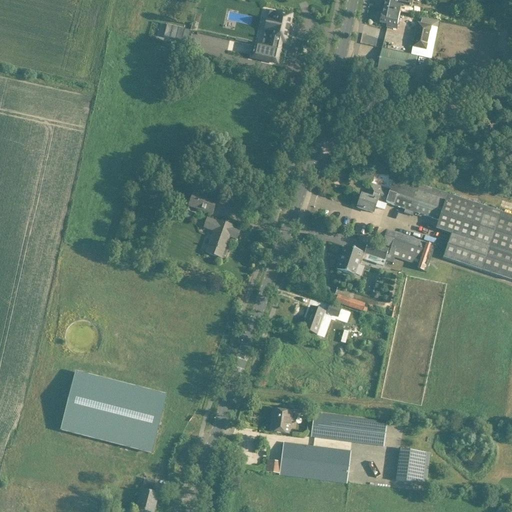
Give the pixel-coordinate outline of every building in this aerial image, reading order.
[(387,0),(385,10),(401,13),(409,15),(412,4),(411,3),(411,0),(387,0)] [(471,0),(470,7),(479,8),(480,0),(471,0)] [(401,13),(385,10),(384,15),(383,15),(381,23),(388,25),(388,28),(397,30),(401,13)] [(254,44),(251,59),(277,64),(280,50),(281,43),(285,44),(288,33),(289,33),(289,32),(288,32),(289,28),(290,28),(289,27),(292,16),(276,12),(275,20),(273,20),(272,21),(268,20),(267,19),(265,30),(272,32),(271,39),(270,38),(269,40),(270,41),(269,47),(254,44)] [(508,38),(511,38),(511,17),(503,16),(502,22),(511,23),(508,38)] [(426,51),(428,43),(435,45),(439,22),(423,18),(421,24),(417,24),(412,48),(426,51)] [(170,39),(187,43),(190,31),(173,27),(167,26),(166,29),(172,30),(170,39)] [(450,53),(495,53),(495,27),(450,26),(450,53)] [(496,49),(505,50),(507,42),(503,41),(504,38),(506,39),(507,32),(500,30),(496,49)] [(383,49),(378,69),(413,77),(418,57),(383,49)] [(494,61),(492,69),(501,71),(503,63),(494,61)] [(139,171),(135,183),(146,186),(149,174),(139,171)] [(511,216),(414,183),(415,181),(404,177),(403,179),(395,176),(390,191),(371,185),(366,197),(362,195),(357,208),(373,214),(375,209),(384,212),(387,202),(405,209),(404,214),(412,217),(414,212),(439,221),(436,230),(451,235),(447,245),(419,236),(417,241),(386,230),(386,231),(379,228),(374,242),(391,248),(388,255),(418,265),(417,269),(426,272),(434,249),(445,253),(443,258),(511,281),(511,216)] [(216,202),(192,194),(187,207),(211,216),(216,202)] [(186,212),(183,218),(192,221),(194,215),(186,212)] [(217,222),(207,219),(204,228),(213,232),(205,253),(222,259),(223,256),(225,257),(229,246),(227,246),(229,238),(237,240),(240,231),(233,228),(233,227),(217,221),(217,222)] [(364,254),(385,261),(388,250),(367,243),(364,254)] [(337,270),(355,276),(359,265),(361,265),(363,259),(361,258),(362,253),(345,247),(337,270)] [(365,304),(367,296),(352,292),(350,300),(365,304)] [(328,313),(339,318),(342,309),(331,304),(328,313)] [(302,330),(312,333),(317,335),(325,313),(310,308),(302,330)] [(68,311),(67,346),(86,346),(87,320),(92,320),(92,311),(68,311)] [(76,374),(62,431),(151,454),(165,397),(76,374)] [(154,391),(177,395),(179,380),(156,377),(154,391)] [(289,435),(290,422),(294,422),(295,415),(292,414),(292,413),(275,411),(273,424),(271,423),(270,432),(289,435)] [(312,437),(384,446),(387,423),(315,414),(314,419),(308,418),(307,432),(313,433),(312,437)] [(280,475),(280,476),(346,484),(346,483),(350,452),(340,451),(284,444),(281,463),(280,475)] [(395,482),(426,485),(430,454),(399,450),(395,482)] [(141,491),(136,511),(140,511),(153,511),(158,495),(152,494),(155,482),(145,479),(142,491),(141,491)] [(27,511),(68,511),(71,498),(30,493),(27,511)]
